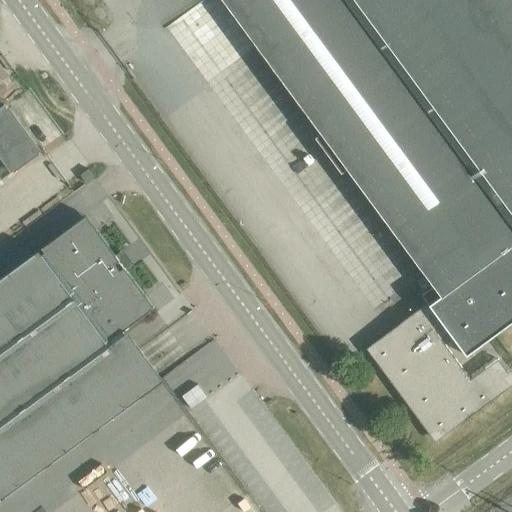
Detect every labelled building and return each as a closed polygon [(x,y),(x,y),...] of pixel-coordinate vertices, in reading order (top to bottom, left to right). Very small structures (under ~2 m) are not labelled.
[(400,324),(401,326),(371,349),(436,437),(467,415),(468,417),(511,385),(511,376),(499,358),(471,379),(442,339),(450,332),(467,355),(511,321),(511,0),(223,0),(434,286),(422,295),(440,318),(431,324),(420,309),(400,324)] [(0,144),(22,128),(5,104),(0,107),(0,144)] [(22,128),(0,144),(0,154),(13,172),(24,164),(40,152),(22,128)] [(0,501),(92,434),(100,434),(101,426),(128,406),(144,394),(109,346),(125,335),(122,331),(154,307),(126,268),(130,265),(122,255),(118,258),(89,219),(82,218),(0,278),(0,501)] [(198,384),(182,396),(191,408),(207,396),(198,384)]
